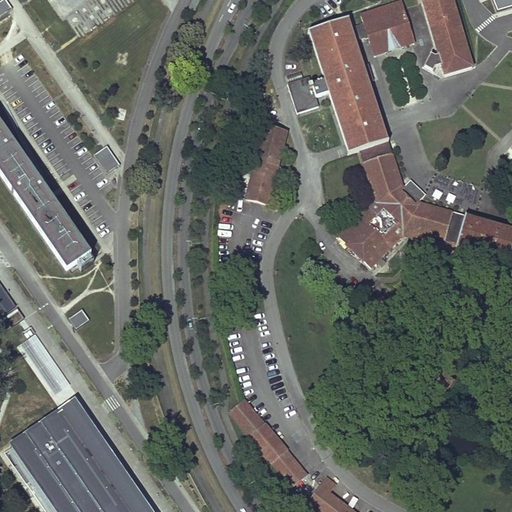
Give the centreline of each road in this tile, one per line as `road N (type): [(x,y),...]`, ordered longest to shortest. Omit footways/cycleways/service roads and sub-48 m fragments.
road 1 (tertiary): [(262,511),(204,395),(183,273),(197,128),(213,78),(257,0)]
road 2 (tertiary): [(235,0),(184,115),(167,276),(188,397),(241,511)]
